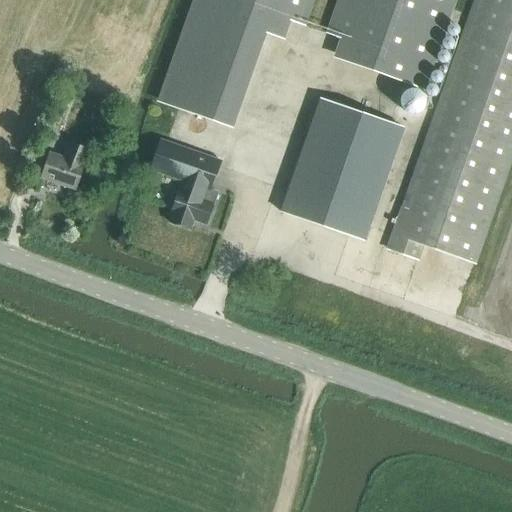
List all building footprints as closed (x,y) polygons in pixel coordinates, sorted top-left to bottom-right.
[(202,0),(163,115),(231,139),(276,7),(310,18),(316,0),(202,0)] [(367,38),(361,57),(429,80),(456,0),(342,0),(333,26),(367,38)] [(419,261),(423,247),(476,265),(511,161),(511,0),(475,0),(388,250),(419,261)] [(281,213),(365,243),(405,129),(321,100),(303,151),(281,213)] [(213,191),(223,162),(161,140),(149,171),(182,182),(171,214),(173,215),(170,223),(191,231),(195,222),(207,226),(219,193),(213,191)] [(41,179),(76,191),(91,150),(80,147),(68,143),(63,157),(50,152),(41,179)]
